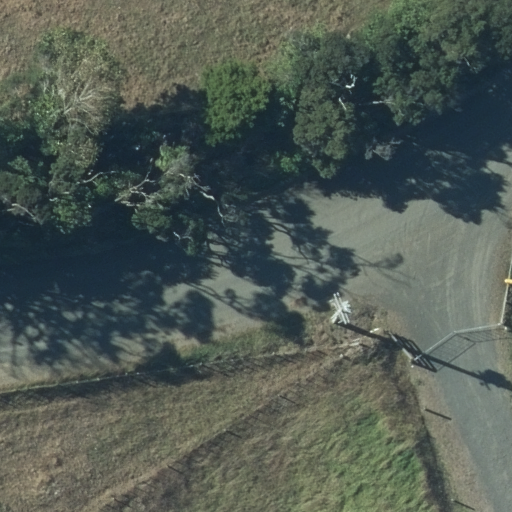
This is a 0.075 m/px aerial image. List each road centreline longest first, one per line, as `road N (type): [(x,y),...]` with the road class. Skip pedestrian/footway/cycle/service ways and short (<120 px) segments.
road 1 (unclassified): [(0,315),(511,26)]
road 2 (track): [(511,162),(472,219),(470,342),(511,437)]
